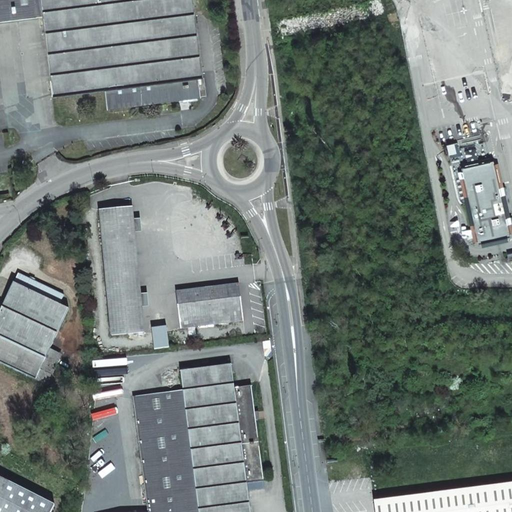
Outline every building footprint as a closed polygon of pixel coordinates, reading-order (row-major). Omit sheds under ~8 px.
[(105,90),(107,109),(201,97),(199,79),(204,78),(193,0),(0,0),(0,20),(43,16),(53,97),(105,90)] [(510,237),(507,224),(510,224),(509,218),(506,219),(501,195),(503,195),(502,188),(499,189),(493,161),(461,168),(478,244),(510,237)] [(89,208),(88,193),(80,194),(81,208),(89,208)] [(111,335),(144,332),(132,207),(100,210),(111,335)] [(39,369),(49,348),(69,309),(59,304),(63,296),(19,274),(0,312),(0,362),(45,383),(50,374),(39,369)] [(177,292),(181,328),(243,320),(239,284),(177,292)] [(50,374),(60,354),(49,348),(39,369),(50,374)] [(134,397),(148,511),(250,511),(247,483),(264,481),(256,420),(255,412),(252,386),(234,388),(231,364),(181,371),(183,390),(134,397)] [(0,511),(50,511),(55,504),(0,476),(0,511)] [(511,511),(511,483),(374,502),(375,511),(511,511)]
